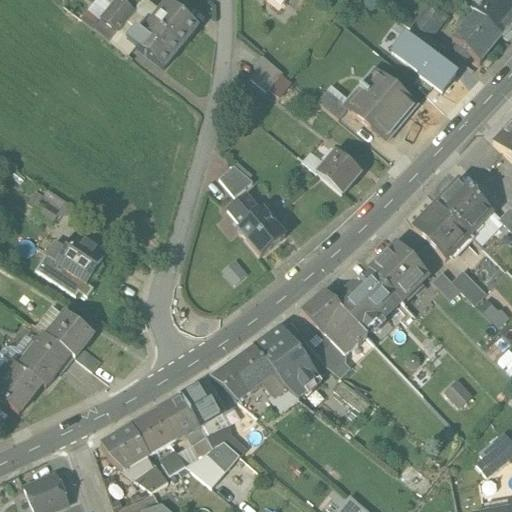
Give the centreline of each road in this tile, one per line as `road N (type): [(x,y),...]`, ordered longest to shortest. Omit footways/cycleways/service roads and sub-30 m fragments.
road 1 (secondary): [(188,364),(324,267),(511,74)]
road 2 (residential): [(224,0),(222,73),(160,312),(164,334),(188,364)]
road 3 (secondary): [(70,431),(188,364)]
